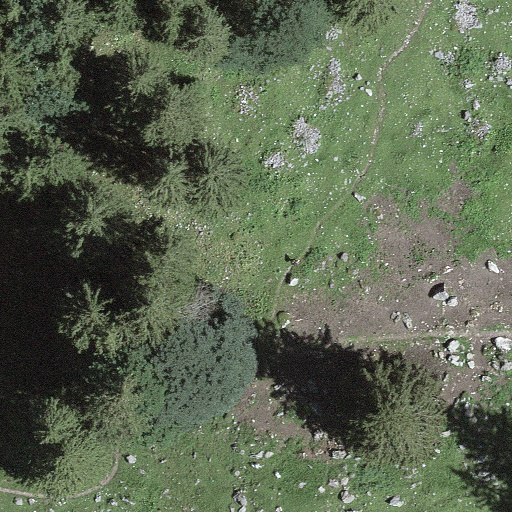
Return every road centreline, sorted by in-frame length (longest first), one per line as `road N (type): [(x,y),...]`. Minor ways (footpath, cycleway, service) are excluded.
road 1 (track): [(511,333),(253,344)]
road 2 (track): [(0,342),(253,344)]
